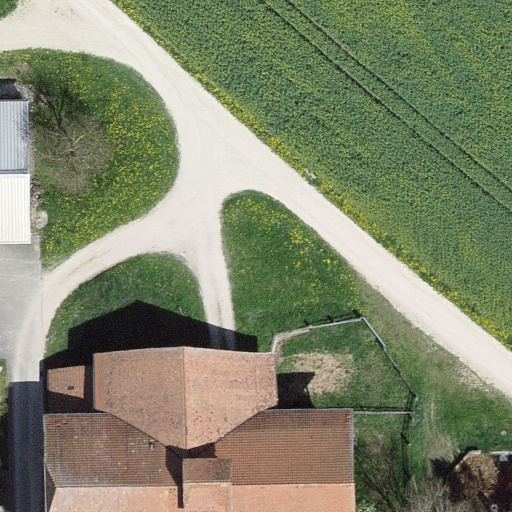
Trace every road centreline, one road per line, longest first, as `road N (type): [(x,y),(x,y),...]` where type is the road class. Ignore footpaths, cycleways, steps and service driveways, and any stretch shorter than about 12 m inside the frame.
road 1 (track): [(511,367),(343,241),(79,0)]
road 2 (track): [(32,307),(203,209),(242,148)]
road 3 (track): [(0,46),(130,46)]
